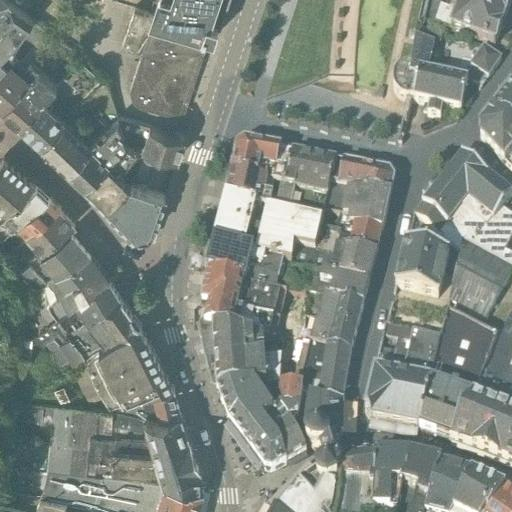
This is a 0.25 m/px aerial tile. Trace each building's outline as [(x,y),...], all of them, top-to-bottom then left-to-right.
[(0,0),(0,63),(2,61),(1,60),(31,24),(9,7),(10,6),(11,5),(4,0),(0,0)] [(160,0),(156,15),(155,15),(155,16),(210,32),(209,36),(214,38),(218,28),(219,28),(220,28),(221,27),(229,0),(160,0)] [(424,0),(420,21),(426,23),(436,26),(436,27),(495,47),(511,1),(509,0),(463,0),(462,6),(453,3),(449,15),(441,13),(443,5),(431,1),(431,0),(424,0)] [(180,118),(180,117),(182,117),(183,117),(184,116),(184,115),(209,36),(210,32),(155,16),(155,15),(135,8),(123,45),(140,51),(130,88),(130,92),(131,95),(134,102),(142,106),(180,118)] [(408,102),(415,104),(425,106),(423,113),(428,114),(428,117),(440,120),(443,110),(460,114),(461,111),(468,83),(480,86),(483,88),(488,80),(501,61),(484,51),(469,71),(469,75),(428,68),(433,50),(420,46),(426,23),(420,21),(417,33),(409,32),(408,38),(415,40),(411,68),(410,68),(407,69),(404,69),(402,71),(399,72),(397,74),(395,77),(394,79),(393,82),(393,87),(393,90),(394,92),(395,95),(397,97),(398,99),(400,100),(403,101),(405,102),(408,102)] [(2,61),(0,63),(0,107),(21,127),(46,97),(57,84),(40,69),(31,61),(25,67),(9,53),(2,61)] [(511,89),(497,109),(511,123),(511,89)] [(21,127),(45,148),(67,123),(64,119),(77,104),(72,100),(62,112),(46,97),(21,127)] [(511,164),(511,123),(497,109),(481,130),(481,140),(508,168),(511,164)] [(74,115),(67,123),(45,148),(71,173),(103,137),(101,135),(98,137),(74,115)] [(121,118),(103,137),(71,173),(87,188),(89,190),(130,144),(123,119),(121,118)] [(123,119),(130,144),(143,148),(178,159),(185,136),(123,119)] [(143,148),(130,144),(89,190),(109,211),(133,184),(121,172),(143,148)] [(230,179),(266,187),(285,191),(293,155),(245,145),(237,149),(231,174),(230,179)] [(335,165),(293,155),(285,191),(266,187),(263,199),(271,201),(268,213),(266,212),(255,262),(291,270),(293,250),(304,253),(305,251),(316,254),(321,231),(325,215),(329,190),(335,165)] [(414,217),(461,255),(463,243),(511,270),(511,257),(504,254),(511,237),(511,218),(502,212),(511,199),(511,195),(463,156),(414,217)] [(0,209),(9,216),(37,187),(36,186),(38,184),(33,180),(32,182),(23,175),(24,173),(23,173),(22,174),(14,167),(15,166),(14,165),(13,166),(4,159),(5,158),(4,157),(3,158),(4,158),(0,164),(0,209)] [(389,176),(335,165),(329,190),(389,203),(394,183),(389,176)] [(225,202),(224,203),(266,212),(268,213),(271,201),(263,199),(266,187),(230,179),(224,202),(225,202)] [(166,195),(133,184),(109,211),(133,236),(134,236),(154,232),(154,231),(166,195)] [(9,216),(21,227),(51,198),(49,195),(48,196),(37,187),(9,216)] [(382,234),(389,203),(329,190),(325,215),(339,218),(339,220),(359,224),(357,231),(381,238),(382,234)] [(28,242),(62,209),(51,198),(21,227),(17,231),(28,242)] [(217,255),(255,262),(266,212),(224,203),(221,216),(220,218),(223,218),(216,246),(219,247),(217,255)] [(41,255),(70,228),(76,223),(62,209),(28,242),(41,255)] [(375,263),(381,238),(357,231),(359,224),(339,220),(336,234),(338,234),(337,237),(355,241),(352,256),(375,263)] [(70,228),(41,255),(42,256),(15,279),(24,290),(29,286),(36,294),(41,290),(44,293),(90,252),(70,228)] [(293,250),(291,270),(292,270),(292,269),(311,273),(310,276),(368,289),(375,263),(352,256),(355,241),(337,237),(338,234),(336,234),(321,231),(316,254),(305,251),(304,253),(293,250)] [(511,275),(511,270),(463,243),(461,255),(449,302),(486,323),(511,275)] [(395,289),(397,289),(440,300),(449,257),(406,246),(395,289)] [(91,253),(90,252),(44,293),(51,303),(47,306),(47,307),(39,313),(41,316),(103,270),(91,253)] [(281,293),(288,295),(289,283),(290,283),(290,277),(292,270),(291,270),(255,262),(217,255),(213,273),(210,272),(207,284),(280,298),(281,293)] [(41,316),(51,328),(54,332),(83,302),(86,299),(111,280),(103,270),(41,316)] [(289,283),(288,295),(306,299),(308,295),(325,299),(325,300),(363,309),(368,289),(310,276),(308,287),(290,283),(289,283)] [(122,297),(111,280),(86,299),(83,302),(54,332),(51,328),(33,342),(43,354),(46,350),(48,352),(42,357),(25,381),(37,390),(46,378),(51,382),(84,359),(69,335),(122,297)] [(269,344),(280,298),(207,284),(202,304),(209,306),(204,327),(212,329),(213,336),(210,338),(264,349),(264,342),(269,344)] [(84,359),(120,334),(139,321),(122,297),(69,335),(84,359)] [(311,345),(351,357),(351,356),(363,309),(325,300),(319,321),(318,320),(311,345)] [(444,318),(438,343),(429,385),(421,433),(452,444),(461,419),(463,420),(472,402),(473,400),(481,380),(482,381),(498,342),(448,315),(447,319),(444,318)] [(120,334),(84,359),(86,362),(82,364),(83,366),(72,373),(87,401),(99,395),(109,413),(139,404),(147,399),(173,386),(159,358),(141,324),(139,321),(120,334)] [(461,419),(452,444),(491,458),(511,467),(511,321),(488,380),(485,379),(483,379),(482,381),(481,380),(473,400),(472,402),(463,420),(461,419)] [(264,349),(210,338),(210,339),(209,339),(210,351),(213,354),(214,356),(217,391),(218,394),(219,398),(276,397),(281,397),(281,391),(282,363),(265,362),(264,349)] [(419,432),(421,433),(429,385),(438,343),(413,338),(407,368),(378,361),(365,414),(371,422),(415,431),(419,432)] [(19,363),(12,363),(12,376),(5,394),(9,396),(16,378),(22,380),(31,363),(31,344),(18,344),(19,363)] [(309,399),(343,407),(343,405),(351,357),(311,345),(311,346),(309,346),(303,376),(302,379),(304,392),(301,392),(301,397),(307,403),(309,399)] [(109,413),(110,415),(159,420),(180,413),(174,387),(173,386),(147,399),(139,404),(109,413)] [(272,422),(245,444),(254,456),(265,472),(271,473),(285,467),(279,451),(269,437),(290,426),(299,421),(301,397),(301,392),(281,391),(281,397),(276,397),(272,422)] [(229,423),(245,444),(272,422),(276,397),(219,398),(221,403),(221,402),(229,423)] [(305,418),(306,429),(306,435),(307,435),(310,435),(313,433),(318,433),(322,434),(325,436),(327,437),(328,439),(328,440),(341,439),(342,437),(342,432),(341,432),(342,414),(343,414),(343,407),(309,399),(307,403),(306,412),(305,418)] [(110,415),(43,408),(43,410),(41,425),(41,428),(52,429),(51,442),(49,465),(61,466),(103,470),(165,474),(202,480),(202,473),(181,415),(180,413),(159,420),(110,415)] [(21,409),(20,424),(41,425),(43,410),(21,409)] [(279,451),(285,467),(306,456),(301,445),(300,445),(290,426),(269,437),(279,451)] [(307,435),(307,436),(306,437),(305,438),(305,441),(305,443),(306,446),(307,448),(310,450),(312,451),(315,453),(319,453),(324,453),(326,452),(333,449),(339,448),(338,446),(341,439),(328,440),(328,439),(327,437),(325,436),(322,434),(318,433),(313,433),(310,435),(307,435)] [(340,455),(339,448),(333,449),(326,452),(324,453),(319,453),(321,465),(322,469),(324,477),(322,477),(320,478),(318,474),(317,480),(318,482),(319,485),(321,487),(336,492),(343,463),(342,462),(340,455)] [(333,502),(374,504),(375,458),(347,461),(343,463),(336,492),(333,502)] [(375,458),(374,504),(373,511),(395,511),(410,458),(383,458),(375,458)] [(422,511),(441,466),(438,466),(412,460),(412,459),(410,458),(395,511),(422,511)] [(195,511),(202,487),(202,480),(165,474),(103,470),(61,466),(49,465),(48,470),(41,497),(55,501),(93,511),(96,511),(195,511)] [(450,511),(462,494),(471,476),(441,466),(422,511),(450,511)] [(312,476),(299,488),(327,511),(332,511),(333,502),(336,492),(321,487),(319,485),(318,482),(317,480),(318,474),(312,476)] [(489,511),(504,491),(471,476),(462,494),(450,511),(489,511)] [(327,511),(299,488),(286,502),(278,511),(327,511)] [(511,511),(511,496),(504,491),(489,511),(511,511)] [(96,511),(93,511),(41,497),(40,501),(41,501),(37,511),(96,511)] [(373,511),(374,504),(333,502),(332,511),(336,511),(373,511)]
